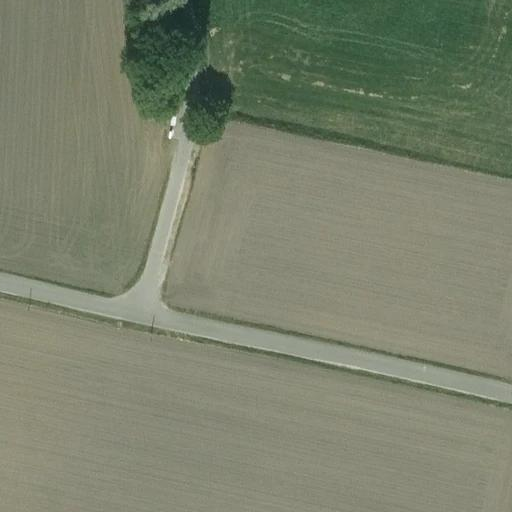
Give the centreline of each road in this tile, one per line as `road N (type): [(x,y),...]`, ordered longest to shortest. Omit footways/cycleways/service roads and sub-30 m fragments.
road 1 (unclassified): [(511,397),(138,313)]
road 2 (unclassified): [(184,0),(191,109),(138,313)]
road 3 (unclassified): [(138,313),(0,282)]
